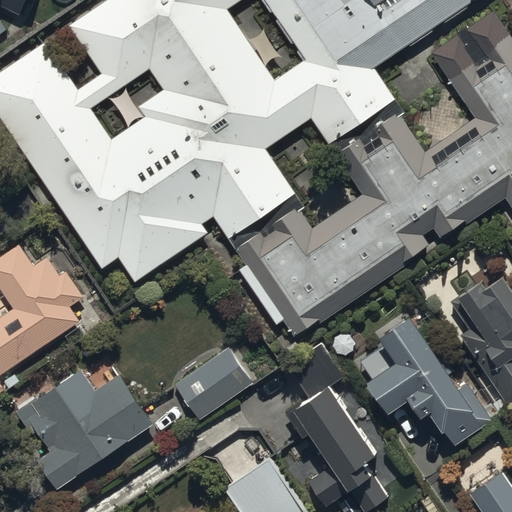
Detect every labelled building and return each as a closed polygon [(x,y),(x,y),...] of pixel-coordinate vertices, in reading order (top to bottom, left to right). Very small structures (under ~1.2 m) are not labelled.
[(108,0),(71,25),(103,73),(81,88),(49,41),(0,73),(0,111),(105,267),(121,256),(138,280),(210,232),(205,224),(217,215),(232,237),(297,193),(266,148),(314,115),(332,142),(398,98),(377,67),(476,0),(108,0)] [(0,0),(0,2),(21,12),(27,0),(0,0)] [(508,195),(511,200),(511,32),(496,10),(434,52),(479,117),(429,151),(403,113),(343,154),(368,190),(316,226),(302,204),(238,247),(249,262),(241,268),(279,324),(286,320),(298,337),(434,246),(426,234),(437,227),(445,238),(508,195)] [(0,373),(80,321),(70,306),(84,297),(66,270),(59,274),(48,258),(35,267),(20,244),(0,257),(0,283),(15,306),(0,316),(0,390),(4,388),(0,381),(0,373)] [(452,299),(469,325),(461,331),(511,406),(511,404),(511,288),(498,268),(452,299)] [(452,372),(431,341),(414,316),(384,336),(400,361),(372,381),(393,412),(422,393),(457,444),(487,424),(452,372)] [(402,489),(332,386),(346,376),(325,344),(291,367),(312,399),(299,408),(335,462),(309,480),(326,505),(352,487),(369,511),(402,489)] [(231,347),(177,383),(201,418),(255,382),(231,347)] [(23,439),(56,488),(153,424),(119,374),(97,389),(83,369),(9,418),(23,439)] [(229,485),(247,511),(307,511),(270,457),(229,485)] [(511,511),(511,479),(505,469),(474,490),(488,511),(511,511)]
